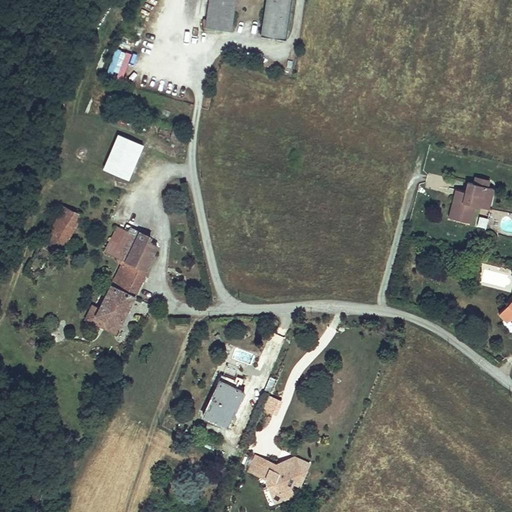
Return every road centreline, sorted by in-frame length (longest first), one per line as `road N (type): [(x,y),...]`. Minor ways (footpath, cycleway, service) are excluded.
road 1 (residential): [(511,388),(446,336),(384,311),(225,309)]
road 2 (track): [(154,193),(78,174),(51,180),(37,200),(0,318)]
road 3 (unknown): [(351,307),(287,387),(265,444)]
